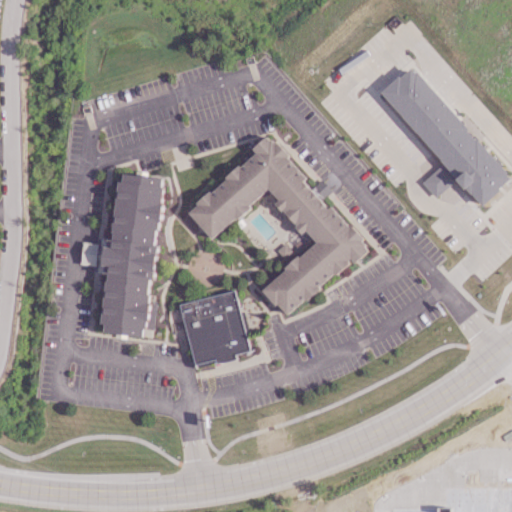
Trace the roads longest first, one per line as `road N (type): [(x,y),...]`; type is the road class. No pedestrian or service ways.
road 1 (tertiary): [(511,343),(412,414),(259,477),(157,493),(0,482)]
road 2 (residential): [(0,343),(15,208),(15,0)]
